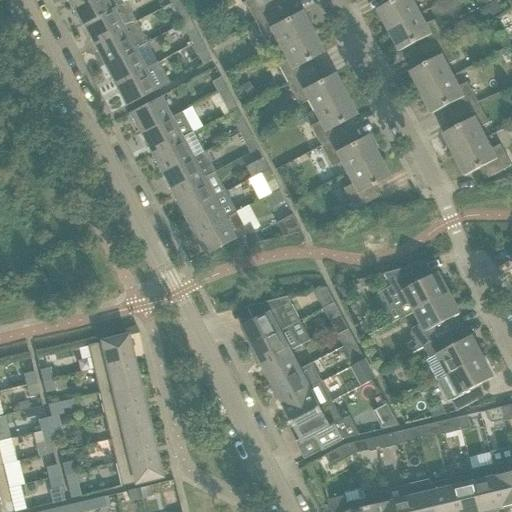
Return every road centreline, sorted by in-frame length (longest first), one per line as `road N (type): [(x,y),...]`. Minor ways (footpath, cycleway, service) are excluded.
road 1 (residential): [(294,511),(21,0)]
road 2 (residential): [(511,336),(336,0)]
